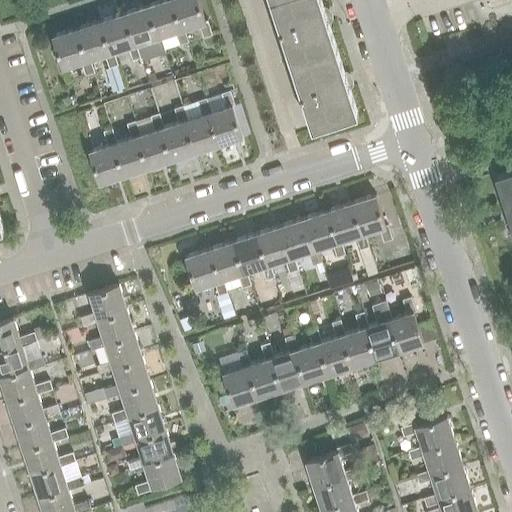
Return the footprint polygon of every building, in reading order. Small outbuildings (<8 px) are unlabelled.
[(157,36),(160,35),(175,30),(179,44),(188,41),(184,27),(181,28),(172,0),(160,0),(147,4),(157,36)] [(172,0),(181,28),(184,27),(198,22),(203,36),(212,34),(207,19),(205,20),(198,0),(172,0)] [(270,0),(291,62),(336,48),(327,20),(330,19),(327,10),(324,11),(320,0),(270,0)] [(157,36),(147,4),(123,12),(133,43),(136,43),(140,57),(141,58),(165,50),(160,35),(157,36)] [(110,51),(113,51),(127,46),(132,60),(140,57),(136,43),(133,43),(123,12),(100,20),(110,51)] [(86,60),(88,59),(104,54),(108,67),(117,64),(113,51),(110,51),(100,20),(76,27),(86,60)] [(52,35),(62,67),(80,61),(84,75),(93,72),(88,59),(86,60),(76,27),(52,35)] [(312,127),(357,113),(348,85),(351,84),(348,74),(345,75),(336,48),(291,62),(312,127)] [(116,65),(108,67),(106,68),(113,91),(124,87),(116,65)] [(150,82),(157,80),(154,71),(147,74),(150,82)] [(154,129),(139,134),(136,134),(147,166),(171,159),(160,126),(162,125),(150,87),(142,90),(154,129)] [(208,111),(218,143),(242,136),(232,105),(234,104),(229,89),(221,91),(226,105),(210,110),(208,111)] [(184,118),(194,151),(218,143),(208,111),(210,110),(206,96),(198,99),(202,113),(187,117),(184,118)] [(160,126),(171,159),(194,151),(184,118),(187,117),(182,104),(174,107),(178,120),(162,125),(160,126)] [(113,142),(123,174),(147,166),(136,134),(139,134),(135,120),(126,123),(130,136),(115,141),(113,142)] [(110,128),(102,131),(107,144),(89,150),(99,182),(123,174),(113,142),(115,141),(110,128)] [(511,170),(495,176),(506,209),(509,208),(511,216),(508,217),(511,228),(511,170)] [(375,193),(350,202),(360,234),(364,233),(378,228),(382,241),(392,238),(387,224),(385,224),(375,193)] [(350,202),(326,209),(337,242),(340,241),(355,236),(359,249),(368,246),(364,233),(360,234),(350,202)] [(326,209),(303,217),(313,249),(316,248),(332,243),(336,256),(344,253),(340,241),(337,242),(326,209)] [(321,261),(316,248),(313,249),(303,217),(279,225),(290,257),(293,256),(308,251),(312,264),(321,261)] [(297,269),(293,256),(290,257),(279,225),(255,232),(266,264),(269,263),(284,258),(289,272),(297,269)] [(274,276),(269,263),(266,264),(255,232),(232,240),(242,272),(245,271),(261,266),(265,279),(274,276)] [(250,284),(245,271),(242,272),(232,240),(208,247),(219,280),(222,278),(236,274),(240,287),(250,284)] [(368,246),(359,249),(362,258),(371,255),(368,246)] [(226,291),(222,278),(219,280),(208,247),(185,255),(195,287),(213,281),(218,294),(226,291)] [(326,274),(330,287),(340,284),(335,271),(326,274)] [(383,290),(379,279),(368,282),(371,294),(383,290)] [(97,318),(127,308),(118,283),(89,292),(95,310),(80,315),(82,324),(97,319),(97,318)] [(227,292),(216,295),(220,306),(231,303),(227,292)] [(406,312),(392,317),(389,318),(399,350),(423,342),(423,341),(417,323),(413,310),(415,309),(411,296),(402,298),(406,312)] [(231,303),(220,307),(224,317),(234,314),(231,303)] [(375,358),(399,350),(389,318),(392,317),(388,303),(378,306),(382,320),(368,324),(365,326),(375,358)] [(134,332),(127,308),(97,318),(97,319),(102,335),(87,340),(90,348),(105,343),(104,341),(134,332)] [(352,365),(375,358),(365,326),(368,324),(364,311),(355,314),(359,327),(344,332),(341,333),(352,365)] [(190,315),(179,319),(184,330),(194,326),(190,315)] [(0,349),(21,342),(22,344),(36,339),(34,330),(19,335),(13,317),(0,321),(0,349)] [(335,335),(321,340),(318,341),(328,373),(352,365),(341,333),(344,332),(340,318),(331,321),(335,335)] [(432,318),(417,323),(423,341),(438,337),(432,318)] [(34,330),(36,339),(49,335),(46,324),(33,328),(34,330)] [(305,380),(328,373),(318,341),(321,340),(317,326),(308,329),(312,343),(297,347),(294,348),(305,380)] [(142,355),(134,332),(104,341),(105,343),(110,358),(95,362),(98,371),(113,366),(112,365),(142,355)] [(294,348),(297,347),(293,334),(284,337),(288,350),(274,355),(271,356),(281,388),(305,380),(294,348)] [(205,350),(202,341),(192,344),(195,353),(205,350)] [(271,356),(274,355),(269,341),(260,344),(264,358),(250,362),(247,363),(257,396),(281,388),(271,356)] [(27,359),(22,344),(21,342),(0,349),(0,375),(29,366),(29,368),(44,363),(41,355),(27,359)] [(247,363),(250,362),(246,349),(237,352),(241,366),(223,372),(226,382),(229,390),(233,403),(257,396),(247,363)] [(150,379),(142,355),(112,365),(113,366),(118,382),(103,387),(105,396),(121,391),(120,389),(150,379)] [(34,383),(29,368),(29,366),(0,375),(0,377),(7,400),(37,391),(52,387),(49,378),(34,383)] [(157,403),(150,379),(120,389),(121,391),(126,406),(111,411),(114,420),(128,414),(127,412),(157,403)] [(229,390),(226,382),(217,385),(219,393),(229,390)] [(105,396),(103,387),(102,386),(86,391),(89,401),(105,396)] [(42,407),(37,391),(7,400),(15,424),(45,414),(45,416),(59,411),(56,402),(42,407)] [(121,444),(137,439),(136,436),(165,426),(157,403),(127,412),(128,414),(133,430),(118,435),(121,444)] [(52,438),(53,440),(67,436),(64,427),(50,431),(45,416),(45,414),(15,424),(23,447),(52,438)] [(423,449),(454,439),(446,414),(416,424),(415,422),(401,427),(403,435),(417,431),(422,446),(423,449)] [(172,450),(165,426),(136,436),(137,439),(141,454),(126,459),(129,468),(144,463),(143,460),(172,450)] [(58,455),(53,440),(52,438),(23,447),(30,471),(60,462),(60,464),(75,459),(72,451),(58,455)] [(462,462),(454,439),(423,449),(422,446),(408,450),(411,459),(424,455),(429,469),(430,473),(462,462)] [(337,449),(305,460),(313,484),(345,474),(344,470),(340,456),(353,452),(350,442),(336,446),(337,449)] [(378,459),(373,443),(361,447),(366,463),(378,459)] [(181,476),(172,450),(143,460),(144,463),(149,477),(134,482),(138,493),(153,488),(152,485),(181,476)] [(65,479),(60,464),(60,462),(30,471),(38,495),(68,486),(68,488),(82,483),(80,475),(65,479)] [(432,478),(437,493),(438,496),(469,485),(462,462),(430,473),(429,469),(416,474),(418,482),(432,478)] [(108,475),(119,471),(116,463),(106,466),(108,475)] [(345,474),(313,484),(321,508),(353,498),(352,495),(347,479),(361,475),(358,466),(344,470),(345,474)] [(467,511),(477,509),(469,485),(438,496),(437,493),(423,497),(426,506),(439,502),(441,507),(430,510),(430,511),(467,511)] [(67,511),(76,509),(76,511),(90,507),(87,498),(73,503),(68,488),(68,486),(38,495),(43,511),(67,511)] [(353,498),(321,508),(322,511),(357,511),(355,503),(368,498),(366,490),(352,495),(353,498)]
